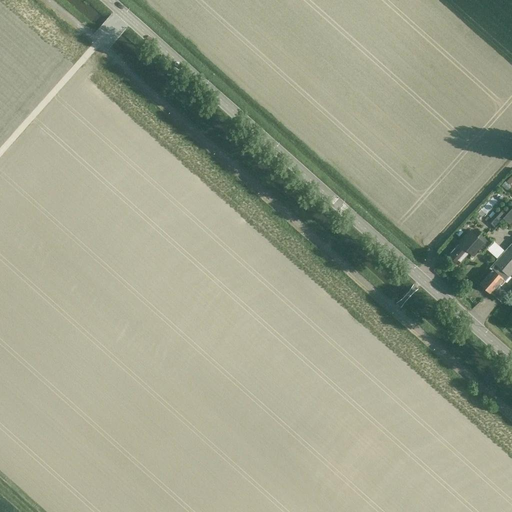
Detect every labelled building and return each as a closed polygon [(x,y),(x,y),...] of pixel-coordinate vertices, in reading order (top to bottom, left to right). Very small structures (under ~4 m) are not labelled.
[(507,191),(511,187),(505,181),(501,186),(507,191)] [(511,205),(501,218),(510,227),(511,224),(511,205)] [(458,264),(469,252),(474,256),(479,250),(482,253),(493,240),(492,241),(482,231),(477,237),(469,230),(447,255),(458,264)] [(497,258),(504,250),(494,241),(486,249),(497,258)] [(495,290),(500,285),(504,281),(506,282),(511,277),(509,276),(511,272),(511,243),(490,268),(492,270),(480,283),(489,292),(493,288),(495,290)]
